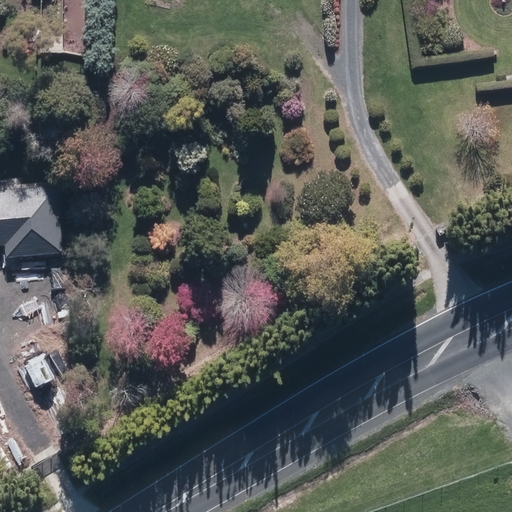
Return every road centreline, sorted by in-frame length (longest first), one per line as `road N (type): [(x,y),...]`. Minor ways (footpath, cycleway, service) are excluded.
road 1 (tertiary): [(511,308),(305,414),(153,511)]
road 2 (track): [(490,317),(372,149),(357,86),(355,0)]
